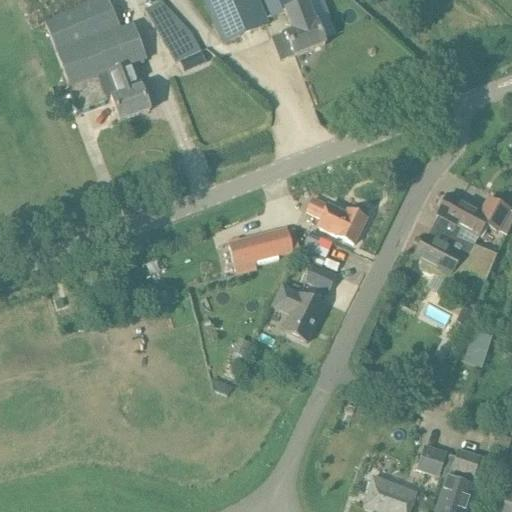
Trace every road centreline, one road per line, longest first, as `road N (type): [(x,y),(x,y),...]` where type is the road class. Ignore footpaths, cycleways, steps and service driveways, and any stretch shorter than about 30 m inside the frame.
road 1 (tertiary): [(0,271),(453,106)]
road 2 (tertiary): [(271,511),(416,193),(459,138),(453,106)]
